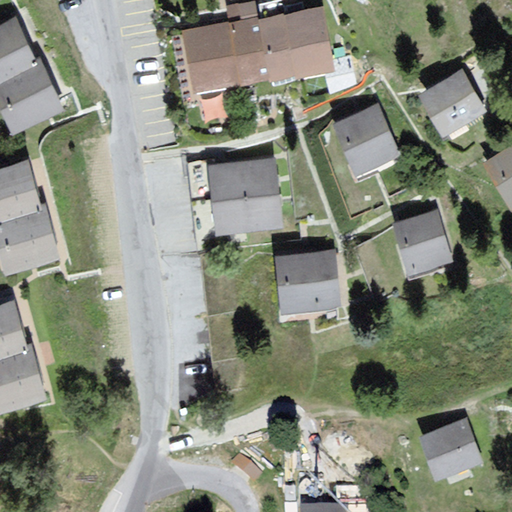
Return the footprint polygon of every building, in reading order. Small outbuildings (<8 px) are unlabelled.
[(322,5),(174,33),(187,96),(334,68),(322,5)] [(14,17),(0,22),(0,81),(35,65),(14,17)] [(35,65),(0,81),(0,139),(56,115),(35,65)] [(456,71),(410,93),(433,140),(479,118),(456,71)] [(374,106),(326,125),(348,179),(396,160),(374,106)] [(511,143),(479,162),(506,209),(511,205),(511,143)] [(22,158),(0,164),(0,220),(37,208),(22,158)] [(271,159),(196,165),(202,234),(277,227),(271,159)] [(0,220),(0,272),(52,258),(37,208),(0,220)] [(431,209),(384,226),(402,279),(450,263),(431,209)] [(331,255),(272,256),(273,310),(333,309),(331,255)] [(9,300),(0,302),(0,358),(24,352),(9,300)] [(0,358),(0,408),(40,398),(24,352),(0,358)] [(462,417),(416,435),(433,480),(480,462),(462,417)]
